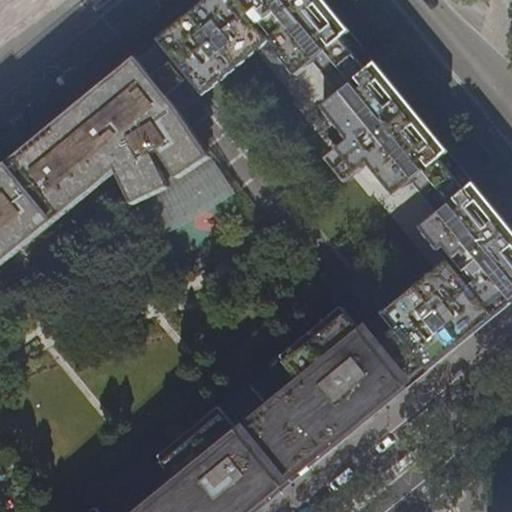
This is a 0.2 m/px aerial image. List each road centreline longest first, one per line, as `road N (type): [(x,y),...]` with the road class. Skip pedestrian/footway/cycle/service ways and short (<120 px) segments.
road 1 (residential): [(511,355),(318,511)]
road 2 (residential): [(144,0),(0,119)]
road 3 (primary): [(421,0),(511,108)]
